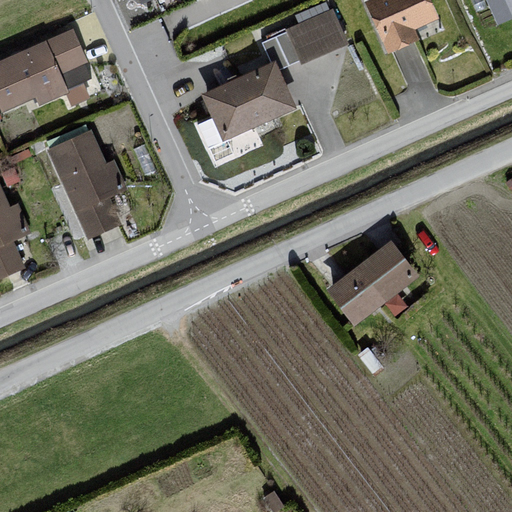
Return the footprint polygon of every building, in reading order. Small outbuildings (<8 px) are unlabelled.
[(426,0),(375,0),(360,6),(387,59),(418,46),(414,32),(438,26),(426,0)] [(511,0),(483,0),(498,30),(511,23),(511,0)] [(301,27),(289,31),(303,67),(349,49),(330,2),(296,16),(301,27)] [(71,34),(0,63),(0,116),(1,118),(36,102),(37,112),(65,99),(71,113),(90,102),(83,87),(92,81),(71,34)] [(274,66),(199,100),(222,146),(295,112),(274,66)] [(90,137),(49,155),(86,242),(124,226),(90,137)] [(0,193),(0,288),(24,273),(0,193)] [(386,245),(320,293),(354,332),(413,281),(386,245)]
